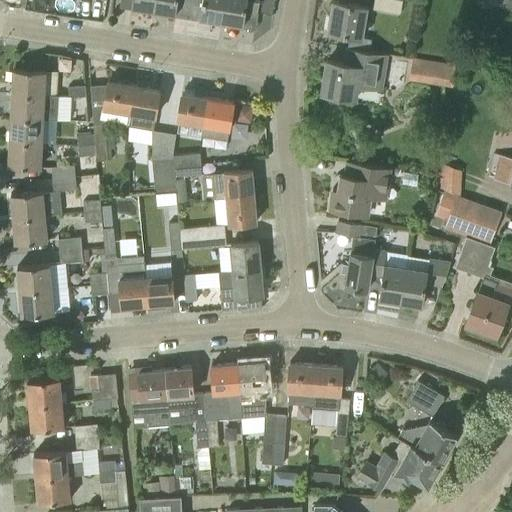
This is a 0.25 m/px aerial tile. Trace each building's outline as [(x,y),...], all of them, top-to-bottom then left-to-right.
[(133,0),(132,6),(154,10),(155,0),(133,0)] [(155,0),(154,10),(176,13),(178,0),(181,0),(191,2),(190,0),(155,0)] [(190,0),(191,2),(202,4),(200,17),(222,21),(225,0),(190,0)] [(225,0),(222,21),(244,24),(246,11),(258,13),(259,0),(225,0)] [(348,47),(370,50),(372,38),(362,36),(367,6),(334,0),(329,31),(350,34),(348,47)] [(401,13),(402,0),(374,0),(373,8),(401,13)] [(388,53),(370,50),(348,47),(346,46),(343,62),(328,59),(322,91),(357,97),(359,82),(383,86),(388,53)] [(470,64),(471,52),(458,50),(457,62),(470,64)] [(443,85),(444,62),(413,57),(409,80),(443,85)] [(14,67),(12,92),(45,94),(46,69),(14,67)] [(95,132),(96,142),(97,154),(98,160),(108,159),(105,107),(130,112),(135,84),(108,80),(107,84),(91,85),(93,105),(95,132)] [(135,84),(130,112),(128,123),(154,127),(161,88),(135,84)] [(69,86),(70,97),(86,95),(85,85),(69,86)] [(59,95),(45,94),(12,92),(11,116),(43,117),(57,117),(59,95)] [(178,119),(203,123),(208,96),(182,92),(178,119)] [(208,96),(203,123),(201,135),(228,140),(234,100),(208,96)] [(253,104),(236,102),(233,119),(250,122),(253,104)] [(43,117),(11,116),(10,141),(42,142),(43,117)] [(96,142),(95,132),(78,134),(79,144),(96,142)] [(42,142),(10,141),(9,165),(41,166),(42,142)] [(96,142),(79,144),(80,155),(97,154),(96,142)] [(166,181),(177,181),(176,164),(201,162),(201,152),(173,153),(164,154),(166,181)] [(178,190),(177,181),(166,181),(164,154),(154,154),(154,157),(156,192),(178,190)] [(511,156),(506,155),(500,180),(511,182),(511,156)] [(333,188),(330,206),(368,212),(371,195),(381,197),(383,182),(388,182),(391,167),(348,160),(343,190),(333,188)] [(177,181),(178,190),(179,200),(187,199),(185,174),(202,173),(201,162),(176,164),(177,181)] [(53,177),(76,175),(97,173),(97,165),(75,167),(75,164),(52,166),(53,177)] [(216,198),(227,197),(255,195),(252,169),(213,172),(216,198)] [(76,175),(53,177),(54,190),(77,188),(76,175)] [(11,193),(13,218),(45,215),(43,190),(11,193)] [(255,195),(227,197),(230,224),(257,221),(255,195)] [(456,268),(483,278),(495,245),(490,243),(502,212),(456,196),(445,226),(468,235),(456,268)] [(85,211),(102,209),(101,198),(84,199),(85,211)] [(102,209),(85,211),(86,221),(103,220),(102,209)] [(45,215),(13,218),(15,242),(48,239),(45,215)] [(339,219),(337,231),(376,237),(378,225),(339,219)] [(171,249),(182,248),(182,237),(181,228),(180,221),(169,222),(171,249)] [(181,228),(182,237),(226,233),(225,224),(181,228)] [(149,304),(146,277),(144,255),(117,257),(114,226),(103,227),(107,272),(108,283),(109,292),(111,311),(123,309),(123,307),(149,304)] [(182,237),(182,248),(227,243),(226,233),(182,237)] [(59,249),(82,247),(91,246),(90,234),(58,238),(59,249)] [(231,244),(233,269),(261,267),(259,241),(231,244)] [(84,260),(82,247),(59,249),(61,262),(84,260)] [(351,250),(346,286),(368,289),(374,254),(351,250)] [(406,266),(401,301),(423,304),(427,282),(443,285),(452,261),(431,258),(429,269),(406,266)] [(401,301),(406,266),(385,262),(379,298),(401,301)] [(18,266),(20,290),(52,288),(50,263),(18,266)] [(261,267),(233,269),(219,270),(222,297),(264,293),(261,267)] [(108,283),(107,272),(90,274),(91,284),(108,283)] [(187,301),(198,299),(195,273),(184,274),(187,301)] [(146,277),(149,304),(175,302),(172,274),(146,277)] [(498,284),(483,278),(466,323),(497,334),(509,302),(494,296),(498,284)] [(109,292),(108,283),(91,284),(92,294),(109,292)] [(52,288),(20,290),(22,315),(54,312),(52,288)] [(264,360),(238,362),(243,415),(266,412),(267,399),(266,388),(267,388),(264,360)] [(313,405),(317,363),(290,361),(288,389),(290,389),(289,403),(313,405)] [(380,379),(388,371),(379,361),(371,370),(380,379)] [(243,415),(238,362),(212,364),(214,392),(204,393),(206,418),(209,445),(219,444),(217,417),(243,415)] [(317,363),(313,405),(313,406),(339,408),(336,433),(346,435),(352,397),(341,397),(343,365),(317,363)] [(191,405),(195,405),(192,366),(165,368),(170,421),(192,419),(191,405)] [(170,423),(170,421),(165,368),(129,372),(133,414),(146,413),(147,425),(170,423)] [(92,399),(110,397),(118,397),(116,373),(90,375),(92,399)] [(28,380),(30,404),(62,402),(60,377),(28,380)] [(433,415),(445,395),(418,379),(407,400),(433,415)] [(110,397),(92,399),(93,409),(111,408),(110,397)] [(62,402),(30,404),(32,429),(64,426),(62,402)] [(273,462),(276,413),(266,412),(263,462),(273,462)] [(286,414),(276,413),(273,462),(284,463),(286,414)] [(199,446),(209,445),(206,418),(196,419),(199,446)] [(398,436),(402,438),(442,461),(458,434),(431,418),(428,423),(406,429),(403,427),(398,436)] [(75,424),(76,436),(98,435),(97,422),(75,424)] [(346,435),(336,433),(335,445),(345,446),(347,435),(346,435)] [(98,435),(76,436),(77,449),(99,447),(98,435)] [(442,461),(402,438),(393,454),(385,449),(377,464),(368,460),(359,477),(382,490),(393,471),(410,481),(412,476),(428,485),(442,461)] [(36,478),(68,475),(83,474),(81,460),(67,461),(66,450),(34,453),(36,478)] [(100,470),(116,469),(116,459),(99,460),(100,470)] [(181,477),(181,476),(183,475),(182,463),(173,464),(174,474),(174,478),(181,477)] [(116,469),(100,470),(103,509),(127,507),(126,468),(116,469)] [(296,485),(297,469),(284,468),(283,484),(296,485)] [(331,472),(330,486),(339,486),(340,473),(331,472)] [(140,482),(141,497),(175,496),(174,478),(174,474),(160,474),(160,481),(140,482)] [(68,475),(36,478),(38,502),(71,500),(68,475)] [(182,511),(182,495),(175,496),(141,497),(141,511),(182,511)] [(345,511),(335,502),(313,502),(313,511),(345,511)]
